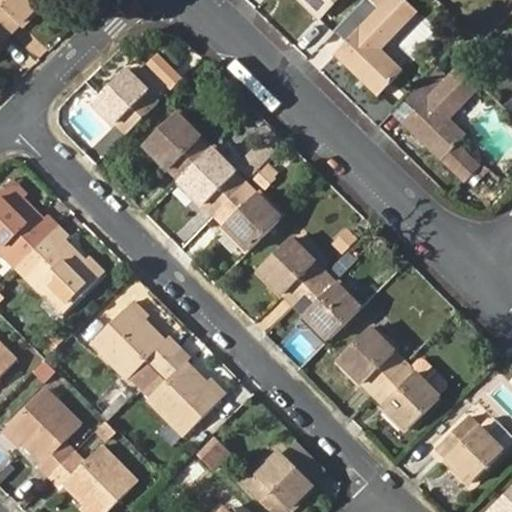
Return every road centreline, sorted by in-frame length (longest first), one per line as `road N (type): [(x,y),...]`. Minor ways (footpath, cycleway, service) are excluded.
road 1 (residential): [(383,486),(19,120)]
road 2 (tertiary): [(478,265),(195,0)]
road 3 (residential): [(19,120),(139,0)]
